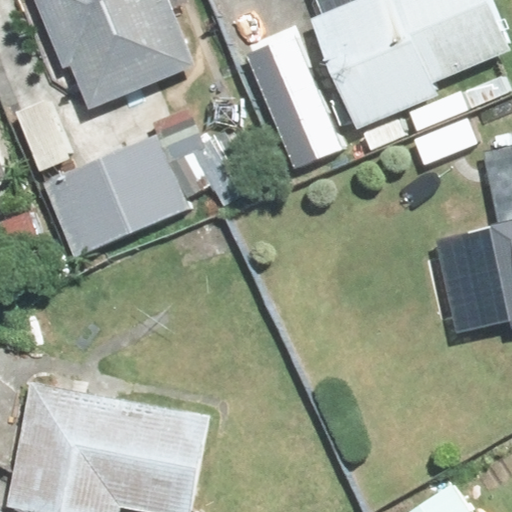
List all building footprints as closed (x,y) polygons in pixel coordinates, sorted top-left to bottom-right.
[(172,0),(39,0),(89,114),(200,67),(172,0)] [(511,51),(490,0),(307,0),(320,30),(262,53),(302,150),(511,64),(511,51)] [(157,135),(41,184),(74,262),(190,213),(157,135)] [(0,181),(16,174),(0,140),(0,181)] [(511,225),(486,233),(511,328),(511,225)] [(25,372),(1,503),(52,511),(122,511),(124,505),(160,511),(198,511),(217,406),(25,372)] [(409,511),(480,511),(458,479),(409,511)]
